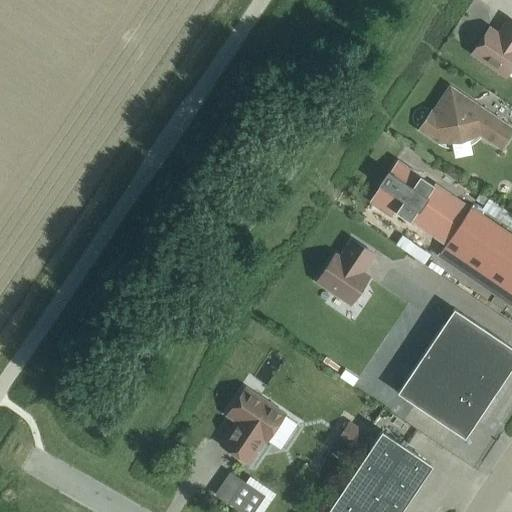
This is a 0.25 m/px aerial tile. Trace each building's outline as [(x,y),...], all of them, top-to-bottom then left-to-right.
[(488,27),(472,52),(506,75),(511,67),(511,20),(509,19),(501,30),(503,32),(500,35),(488,27)] [(500,146),(511,129),(450,88),(433,113),(431,111),(420,128),(439,141),(444,134),(451,139),(468,136),(473,128),(500,146)] [(411,219),(446,243),(468,211),(432,187),(434,185),(419,175),(418,177),(396,163),(374,195),(396,210),(395,212),(409,221),(411,219)] [(511,238),(469,209),(468,211),(446,243),(440,252),(511,301),(511,238)] [(317,280),(350,303),(368,276),(361,272),(373,254),(352,239),(340,257),(335,254),(317,280)] [(397,392),(464,437),(511,366),(511,347),(453,308),(397,392)] [(237,420),(221,444),(247,462),(263,438),(266,440),(284,414),(245,388),(227,414),(237,420)] [(333,414),(326,431),(346,438),(352,421),(333,414)] [(420,482),(432,464),(381,430),(325,511),(399,511),(420,482)]
